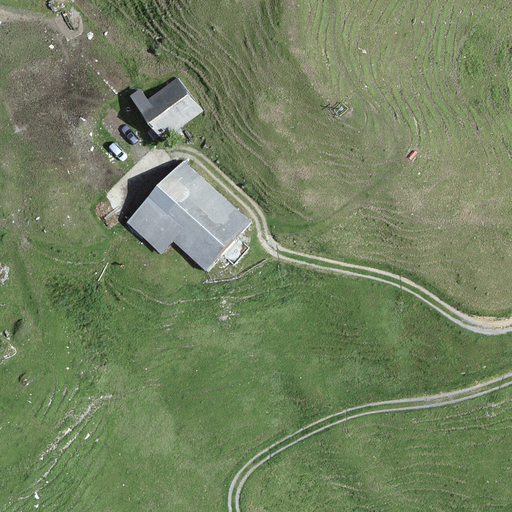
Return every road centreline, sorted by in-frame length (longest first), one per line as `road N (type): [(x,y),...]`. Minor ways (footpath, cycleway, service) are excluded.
road 1 (track): [(128,193),(165,155),(184,152),(260,209),(279,252),(359,269),(484,331),(511,327)]
road 2 (track): [(511,376),(329,420),(250,461),(235,483),(238,511)]
